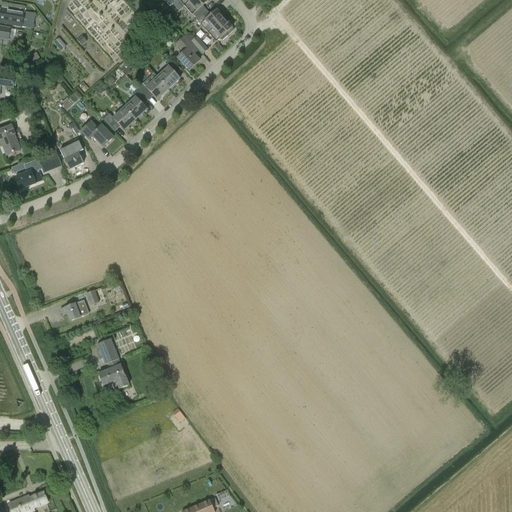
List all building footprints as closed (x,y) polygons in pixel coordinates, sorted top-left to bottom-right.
[(0,0),(0,23),(32,29),(35,14),(24,12),(24,7),(0,2),(0,0)] [(192,0),(185,6),(197,20),(207,11),(203,6),(209,1),(208,0),(192,0)] [(197,20),(209,33),(225,19),(217,10),(211,16),(207,11),(197,20)] [(233,28),(225,19),(209,33),(217,42),(220,39),(222,42),(235,31),(232,28),(233,28)] [(154,32),(159,27),(154,22),(149,26),(154,32)] [(0,26),(0,39),(9,41),(9,38),(13,39),(13,37),(15,37),(16,31),(11,30),(11,29),(0,26)] [(184,53),(177,59),(189,71),(200,61),(190,50),(194,47),(184,36),(176,44),(184,53)] [(82,46),(84,44),(86,42),(82,37),(77,41),(82,46)] [(197,37),(191,42),(203,56),(209,51),(197,37)] [(59,38),(54,43),(61,51),(66,47),(59,38)] [(218,44),(212,50),(216,55),(222,49),(218,44)] [(32,53),(26,57),(31,64),(36,61),(33,55),(32,53)] [(158,78),(169,90),(180,80),(176,76),(181,71),(170,59),(165,64),(168,68),(158,78)] [(132,67),(132,66),(128,62),(120,69),(128,77),(131,73),(129,71),(132,67)] [(0,74),(0,86),(12,88),(14,77),(0,74)] [(154,74),(137,89),(148,101),(154,96),(158,101),(169,90),(158,78),(154,74)] [(102,84),(107,89),(110,93),(115,89),(107,80),(102,84)] [(100,85),(96,89),(100,93),(104,90),(100,85)] [(135,98),(124,108),(136,121),(147,110),(143,106),(148,101),(137,89),(132,94),(135,98)] [(124,131),(136,121),(124,108),(113,118),(110,114),(104,119),(115,131),(120,126),(124,131)] [(73,123),(69,126),(74,135),(78,133),(73,123)] [(89,139),(92,136),(103,147),(113,138),(102,126),(98,130),(91,123),(82,132),(89,139)] [(0,140),(6,155),(20,150),(13,134),(14,134),(11,126),(0,130),(0,140)] [(60,151),(70,170),(83,163),(78,152),(83,150),(78,139),(68,144),(69,146),(60,151)] [(57,152),(38,160),(44,175),(63,167),(57,152)] [(20,190),(36,184),(42,181),(38,173),(34,162),(24,166),(27,173),(15,177),(20,190)] [(72,325),(74,330),(82,327),(80,322),(98,315),(92,302),(91,302),(87,294),(78,298),(81,306),(76,308),(75,305),(67,308),(68,311),(66,312),(69,319),(64,320),(67,327),(71,325),(72,325)] [(108,364),(110,370),(98,375),(103,387),(111,383),(114,392),(128,386),(110,341),(98,346),(106,365),(108,364)] [(180,408),(173,412),(181,423),(187,418),(180,408)] [(32,511),(35,511),(34,509),(48,503),(44,493),(29,499),(28,496),(8,505),(11,511),(32,511)] [(210,501),(183,511),(214,511),(213,509),(218,506),(215,499),(210,501)]
